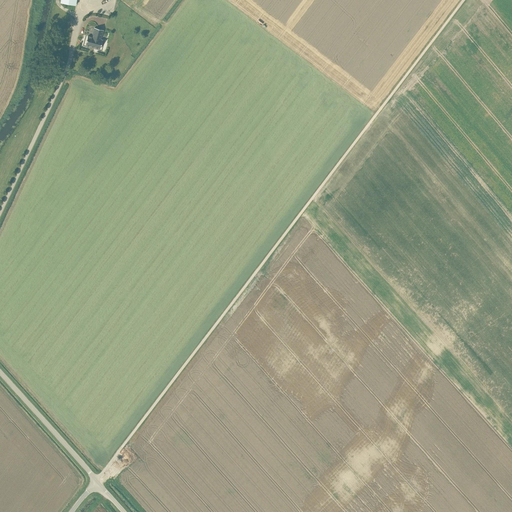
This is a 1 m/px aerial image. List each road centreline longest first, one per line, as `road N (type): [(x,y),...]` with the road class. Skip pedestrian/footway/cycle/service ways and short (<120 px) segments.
road 1 (track): [(95,480),(463,0)]
road 2 (unclassified): [(95,480),(0,372)]
